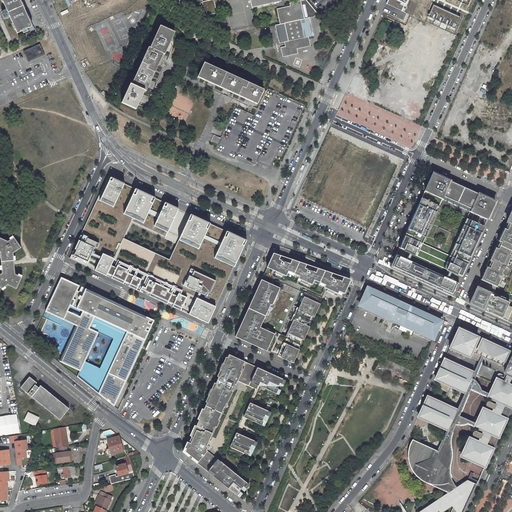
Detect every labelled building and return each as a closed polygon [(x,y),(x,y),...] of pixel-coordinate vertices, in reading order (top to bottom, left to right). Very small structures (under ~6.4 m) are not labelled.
[(1,0),(17,34),(22,31),(23,34),(25,33),(24,31),(26,30),(32,27),(19,0),(1,0)] [(208,0),(202,1),(205,15),(217,12),(213,0),(208,0)] [(314,35),(310,17),(305,18),(301,0),(289,3),(290,5),(277,8),(280,24),(275,25),(280,43),(285,42),(285,46),(280,47),(283,57),(298,53),(297,49),(311,46),(309,36),(314,35)] [(318,13),(307,0),(301,0),(305,18),(310,17),(314,16),(318,13)] [(388,0),(387,4),(402,11),(406,0),(388,0)] [(417,124),(456,36),(387,4),(361,59),(346,93),(366,102),(417,124)] [(455,29),(460,18),(433,5),(427,17),(455,29)] [(150,47),(164,54),(165,54),(169,45),(175,32),(161,25),(150,47)] [(44,55),(39,44),(25,51),(30,62),(44,55)] [(140,67),(155,73),(164,54),(150,47),(140,67)] [(198,77),(219,87),(226,72),(205,62),(198,77)] [(146,91),(155,73),(140,67),(132,84),(145,90),(146,91)] [(246,88),(249,82),(226,72),(219,87),(239,95),(243,86),(246,88)] [(264,89),(249,82),(246,88),(243,86),(239,95),(249,100),(257,104),(264,89)] [(136,109),(145,90),(132,84),(131,83),(122,102),(136,109)] [(281,161),(288,145),(306,105),(267,88),(255,115),(235,106),(216,149),(235,158),(237,155),(256,164),(257,161),(271,167),(275,158),(281,161)] [(380,169),(352,157),(359,138),(349,134),(350,131),(341,127),(340,129),(330,126),(303,193),(367,219),(379,224),(397,179),(379,172),(380,169)] [(122,177),(125,169),(109,163),(106,171),(122,177)] [(442,201),(486,221),(495,203),(433,174),(425,193),(442,201)] [(125,186),(110,179),(105,184),(93,208),(107,214),(114,208),(125,186)] [(155,199),(135,191),(129,196),(121,212),(117,221),(129,227),(137,231),(142,227),(155,199)] [(451,297),(483,228),(466,220),(447,260),(420,247),(421,245),(442,201),(425,193),(389,268),(451,297)] [(178,210),(164,204),(158,210),(147,234),(160,239),(166,237),(177,212),(178,210)] [(511,211),(479,281),(483,283),(494,288),(494,289),(497,282),(500,284),(511,258),(511,211)] [(208,226),(188,217),(183,223),(171,249),(174,250),(190,258),(197,252),(208,226)] [(439,229),(435,236),(446,241),(449,234),(439,229)] [(245,243),(224,234),(218,240),(207,266),(227,276),(233,270),(245,243)] [(0,253),(1,254),(2,273),(0,274),(0,286),(1,288),(21,288),(25,276),(19,274),(18,254),(25,249),(17,237),(13,240),(0,235),(0,253)] [(97,245),(79,238),(76,244),(73,246),(66,261),(82,269),(85,267),(92,271),(90,276),(101,281),(104,278),(109,269),(113,260),(100,255),(96,261),(89,257),(91,252),(95,251),(97,245)] [(156,256),(156,253),(125,239),(124,239),(122,244),(119,244),(117,260),(121,250),(123,250),(152,262),(153,263),(156,256)] [(421,245),(420,247),(447,260),(448,257),(421,245)] [(299,262),(273,253),(234,336),(266,351),(266,350),(277,355),(276,356),(292,363),(292,362),(292,361),(296,351),(297,351),(298,350),(297,350),(299,346),(284,338),(285,336),(298,342),(299,339),(302,340),(303,339),(302,339),(307,328),(308,328),(308,327),(312,317),(313,317),(314,316),(313,316),(318,305),(318,306),(319,304),(318,304),(316,303),(318,300),(320,301),(325,291),(336,296),(338,292),(343,294),(350,280),(341,277),(299,262)] [(112,271),(109,269),(104,278),(108,280),(106,284),(133,296),(134,294),(136,294),(135,297),(144,302),(162,310),(164,307),(168,308),(166,312),(176,317),(179,314),(181,310),(185,300),(177,297),(178,294),(141,278),(116,265),(112,271)] [(204,304),(214,283),(192,274),(188,276),(184,283),(181,282),(176,293),(178,294),(192,301),(194,299),(204,304)] [(154,320),(60,277),(45,311),(76,325),(60,361),(79,371),(77,377),(114,406),(154,320)] [(511,296),(509,298),(493,291),(494,288),(483,283),(482,286),(481,288),(476,286),(468,305),(511,325),(511,296)] [(433,337),(433,338),(439,324),(438,320),(426,315),(424,316),(409,309),(407,310),(397,306),(396,303),(382,297),(381,295),(369,289),(368,292),(365,291),(359,304),(360,304),(359,306),(361,307),(361,308),(373,313),(378,315),(378,316),(390,321),(390,320),(400,325),(413,331),(413,330),(417,332),(417,333),(430,338),(432,339),(433,337)] [(207,327),(215,311),(194,302),(189,305),(186,311),(181,310),(179,314),(184,316),(183,321),(201,330),(207,327)] [(511,407),(511,353),(459,330),(450,349),(479,362),(482,363),(505,374),(504,377),(503,377),(502,380),(504,381),(503,383),(496,379),(495,383),(490,394),(488,398),(496,401),(495,405),(491,403),(490,403),(489,403),(488,403),(487,405),(487,406),(488,407),(488,408),(493,410),(491,413),(483,409),(476,424),(474,427),(483,431),(481,434),(476,432),(475,432),(474,432),(474,433),(473,434),(473,436),(474,437),(479,439),(478,442),(469,438),(461,457),(485,467),(511,407)] [(299,346),(302,340),(299,339),(298,342),(285,336),(284,338),(299,346)] [(280,384),(282,379),(257,368),(227,354),(190,436),(191,437),(188,443),(187,442),(182,452),(207,472),(209,470),(214,474),(212,476),(233,493),(241,478),(222,463),(221,465),(216,461),(217,459),(206,450),(210,447),(208,446),(237,381),(248,386),(250,382),(276,394),(278,389),(277,389),(279,383),(280,384)] [(474,373),(445,360),(436,380),(465,393),(457,411),(428,397),(418,417),(448,431),(438,452),(412,440),(410,443),(409,445),(408,448),(408,452),(407,456),(407,460),(408,462),(409,466),(410,469),(411,471),(414,475),(415,476),(416,478),(419,480),(424,483),(447,494),(419,511),(443,511),(449,508),(451,511),(450,511),(464,511),(477,485),(467,481),(456,487),(452,482),(452,480),(451,478),(450,476),(450,473),(450,470),(450,467),(452,458),(452,455),(452,451),(450,445),(451,440),(451,437),(452,433),(453,430),(455,425),(459,416),(471,389),(475,380),(477,375),(482,363),(479,362),(474,373)] [(68,409),(29,377),(20,388),(59,420),(68,409)] [(471,389),(488,398),(490,394),(489,394),(487,394),(485,393),(482,392),(481,391),(480,388),(478,384),(476,382),(475,380),(471,389)] [(266,416),(268,412),(250,403),(243,417),(261,426),(263,421),(262,421),(265,415),(266,416)] [(35,425),(39,418),(28,412),(24,420),(35,425)] [(0,436),(21,434),(18,414),(0,416),(0,436)] [(476,424),(459,416),(455,425),(456,426),(460,426),(465,424),(468,424),(470,425),(472,425),(474,427),(476,424)] [(65,427),(53,429),(56,448),(58,448),(65,447),(68,446),(65,427)] [(252,445),(254,441),(236,433),(230,447),(248,455),(250,451),(249,450),(251,445),(252,445)] [(17,440),(16,435),(9,436),(10,443),(15,442),(16,450),(27,448),(26,439),(17,440)] [(119,436),(108,439),(112,454),(123,451),(119,436)] [(55,453),(56,463),(69,462),(67,452),(66,452),(65,447),(58,448),(59,453),(55,453)] [(26,457),(25,449),(16,450),(17,465),(21,465),(22,465),(21,458),(26,457)] [(8,450),(0,451),(0,465),(5,465),(5,464),(10,463),(8,450)] [(133,471),(129,456),(124,457),(125,463),(115,466),(118,475),(116,476),(115,474),(109,476),(111,484),(135,478),(133,471)] [(63,469),(64,471),(63,471),(63,476),(65,476),(65,478),(70,477),(70,476),(75,476),(74,465),(58,468),(58,469),(63,469)] [(36,486),(49,484),(46,469),(34,471),(36,486)] [(0,472),(0,481),(7,481),(9,481),(8,471),(0,472)] [(103,497),(98,508),(105,511),(111,497),(101,492),(99,495),(100,496),(103,497)]
